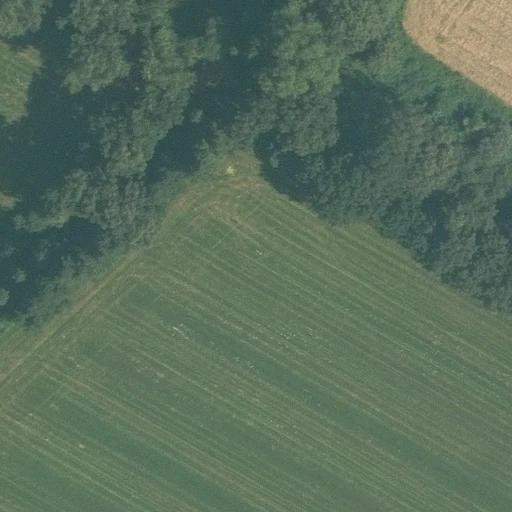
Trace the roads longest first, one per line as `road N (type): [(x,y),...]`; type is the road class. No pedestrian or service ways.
road 1 (track): [(252,0),(207,68),(0,273)]
road 2 (track): [(207,68),(511,242)]
